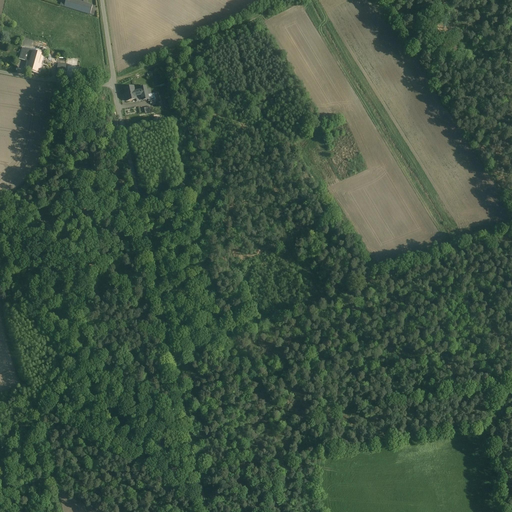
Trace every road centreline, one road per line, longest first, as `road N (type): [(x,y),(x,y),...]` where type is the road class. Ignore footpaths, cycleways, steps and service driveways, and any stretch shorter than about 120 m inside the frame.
road 1 (unclassified): [(205,511),(101,0)]
road 2 (track): [(113,80),(290,0)]
